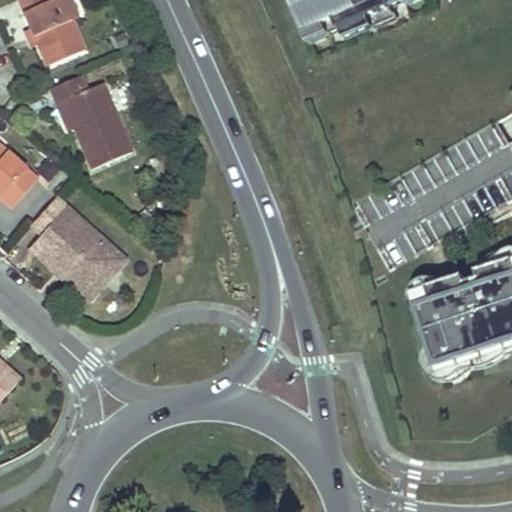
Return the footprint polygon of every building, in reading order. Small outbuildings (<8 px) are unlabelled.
[(19,0),(48,66),(86,51),(72,20),(63,0),(19,0)] [(80,17),(72,0),(63,0),(72,20),(80,17)] [(294,0),(297,5),(298,5),(310,33),(339,21),(343,31),(396,9),(391,0),(294,0)] [(93,169),(133,153),(104,84),(87,91),(81,77),(52,89),(58,103),(65,101),(75,128),(93,169)] [(65,101),(58,103),(70,130),(75,128),(65,101)] [(0,200),(1,199),(12,210),(38,181),(0,147),(0,200)] [(58,198),(32,226),(44,236),(32,250),(58,273),(62,269),(96,298),(129,261),(58,198)] [(482,279),(468,284),(446,291),(448,297),(434,302),(417,307),(437,369),(511,345),(511,262),(479,272),(482,279)] [(62,269),(58,273),(91,303),(96,298),(62,269)] [(468,284),(466,277),(430,289),(434,302),(448,297),(446,291),(468,284)] [(0,401),(19,380),(0,363),(0,401)]
